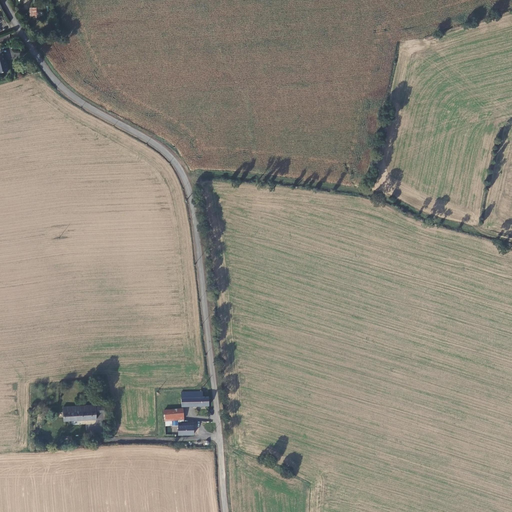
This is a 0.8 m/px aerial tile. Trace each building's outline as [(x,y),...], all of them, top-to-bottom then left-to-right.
[(39,17),(39,1),(28,1),(28,7),(31,7),(31,17),(39,17)] [(20,59),(20,49),(4,48),(4,58),(20,59)] [(176,404),(205,404),(205,394),(199,394),(198,389),(176,389),(176,404)] [(82,407),(58,408),(58,422),(90,420),(89,411),(83,411),(82,407)] [(160,419),(179,418),(178,407),(160,408),(160,419)] [(189,424),(175,425),(175,433),(182,433),(189,433),(189,424)]
